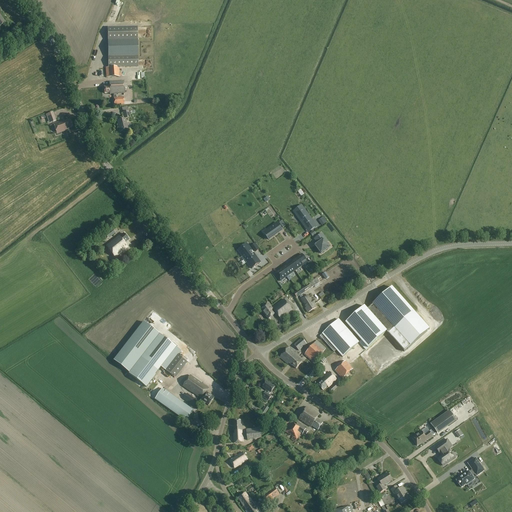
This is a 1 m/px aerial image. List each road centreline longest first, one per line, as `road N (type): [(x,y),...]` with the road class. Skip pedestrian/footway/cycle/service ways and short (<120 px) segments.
road 1 (tertiary): [(226,314),(96,150),(59,53),(19,0)]
road 2 (tertiary): [(511,244),(430,253),(258,353)]
road 3 (tertiary): [(428,511),(381,443),(258,353)]
